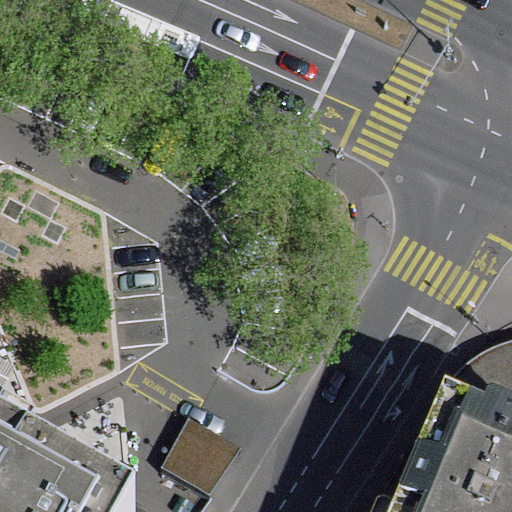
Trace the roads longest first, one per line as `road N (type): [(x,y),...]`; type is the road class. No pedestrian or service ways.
road 1 (residential): [(511,163),(446,280),(293,511)]
road 2 (secondary): [(168,0),(398,105),(511,141)]
